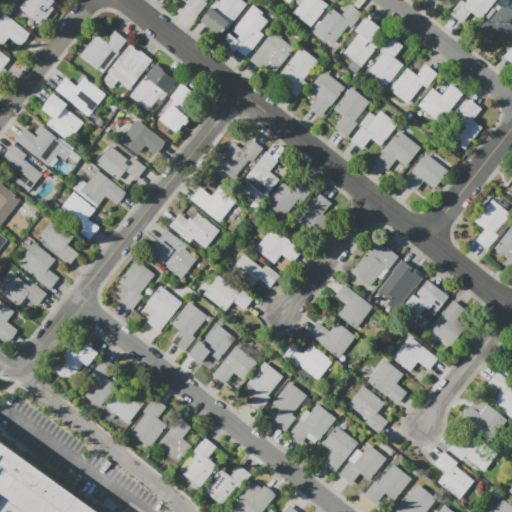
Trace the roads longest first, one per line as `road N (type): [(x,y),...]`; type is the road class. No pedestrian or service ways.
road 1 (residential): [(240,92),(22,365)]
road 2 (residential): [(341,511),(75,302)]
road 3 (residential): [(240,92),(424,238)]
road 4 (residential): [(22,365),(30,383),(182,511)]
road 5 (residential): [(511,97),(388,0)]
road 6 (residential): [(508,300),(423,424)]
road 7 (residential): [(0,118),(90,0)]
road 8 (residential): [(124,0),(240,92)]
road 9 (residential): [(374,199),(282,315)]
road 10 (residential): [(424,238),(511,126)]
